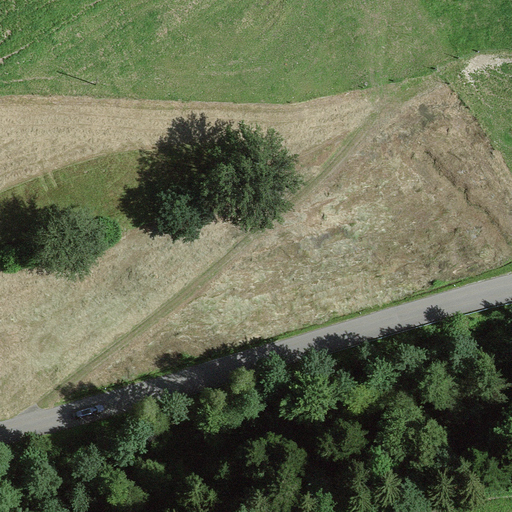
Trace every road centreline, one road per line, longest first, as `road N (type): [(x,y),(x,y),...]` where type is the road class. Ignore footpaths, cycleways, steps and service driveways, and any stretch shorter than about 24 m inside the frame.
road 1 (tertiary): [(0,438),(511,288)]
road 2 (track): [(381,119),(228,257),(25,416),(14,434)]
